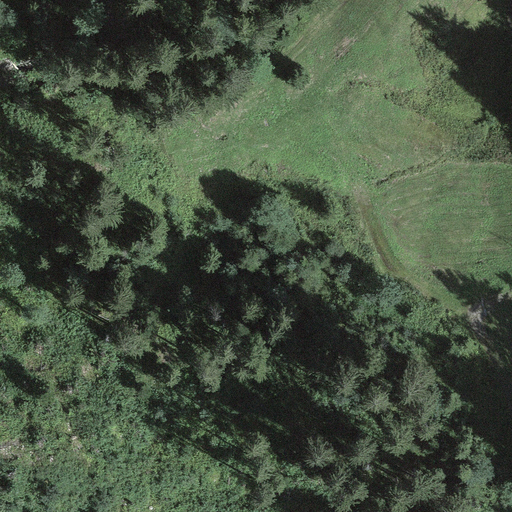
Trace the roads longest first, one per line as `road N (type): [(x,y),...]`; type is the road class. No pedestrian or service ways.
road 1 (track): [(351,170),(386,261),(477,315)]
road 2 (track): [(511,403),(477,315),(511,293)]
